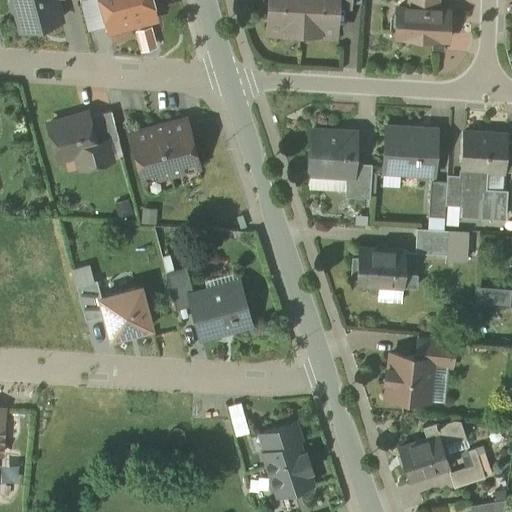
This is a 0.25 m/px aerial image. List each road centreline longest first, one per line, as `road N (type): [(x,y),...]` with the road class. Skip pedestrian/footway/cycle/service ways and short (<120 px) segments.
road 1 (residential): [(0,366),(327,381)]
road 2 (residential): [(229,80),(327,381)]
road 3 (residential): [(229,80),(484,96)]
road 4 (residential): [(0,65),(229,80)]
road 5 (residential): [(327,381),(372,511)]
